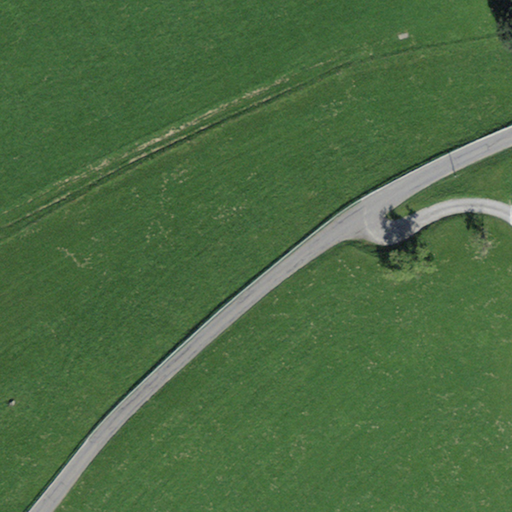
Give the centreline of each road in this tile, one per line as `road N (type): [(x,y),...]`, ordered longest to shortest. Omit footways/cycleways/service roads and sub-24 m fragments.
road 1 (residential): [(511,137),(343,224),(261,287),(39,511)]
road 2 (track): [(511,217),(461,207),(425,212),(370,238),(343,224)]
